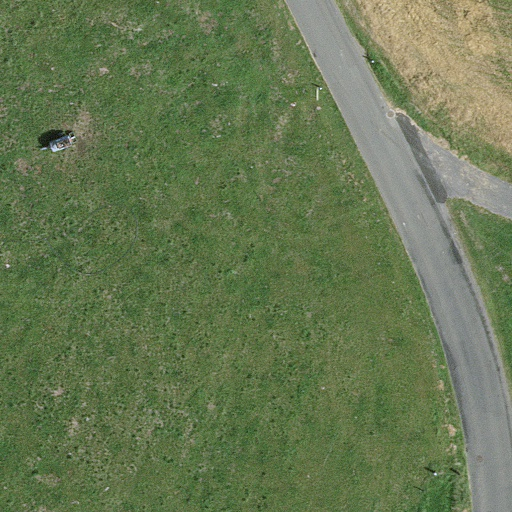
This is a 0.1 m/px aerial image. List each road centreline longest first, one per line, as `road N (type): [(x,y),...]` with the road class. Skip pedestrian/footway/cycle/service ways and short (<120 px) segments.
road 1 (unclassified): [(302,0),(434,259),(483,392),(496,511)]
road 2 (track): [(511,212),(448,183),(360,116)]
